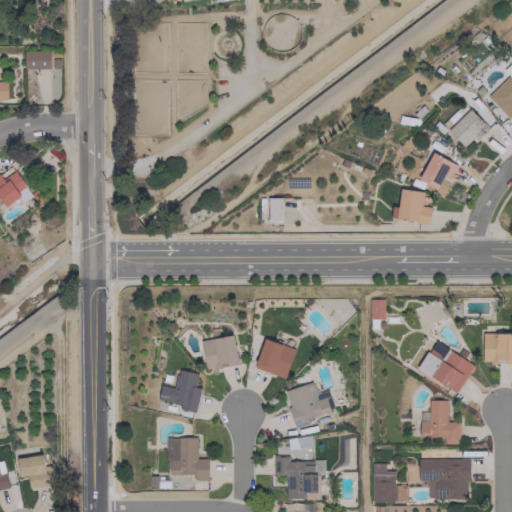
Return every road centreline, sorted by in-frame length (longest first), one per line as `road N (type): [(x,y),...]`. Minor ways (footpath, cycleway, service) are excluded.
road 1 (tertiary): [(93,0),(92,258)]
road 2 (secondary): [(92,258),(92,511)]
road 3 (secondary): [(183,258),(385,257)]
road 4 (residential): [(92,509),(239,511)]
